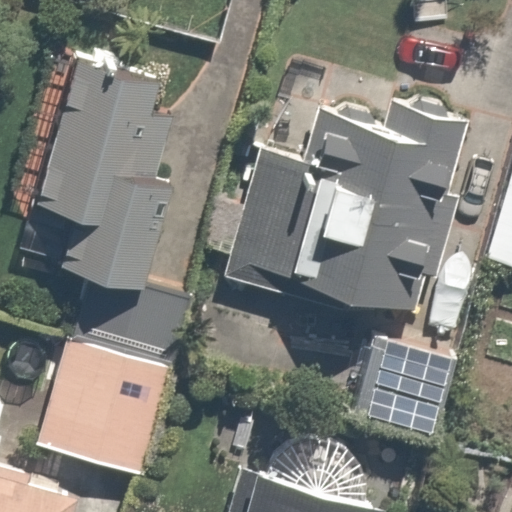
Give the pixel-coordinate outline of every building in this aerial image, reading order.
[(151,310),(179,199),(133,187),(162,74),(49,45),(5,216),(83,236),(69,289),(151,310)] [(418,328),(470,120),(475,103),(395,83),(385,123),(309,104),(262,289),(418,328)] [(511,170),(489,262),(511,267),(511,170)] [(465,365),(370,341),(347,431),(442,456),(465,365)] [(176,373),(61,342),(32,450),(146,481),(176,373)] [(0,444),(15,388),(0,384),(0,511),(78,511),(82,499),(0,478),(0,444)] [(342,511),(260,487),(252,511),(342,511)]
